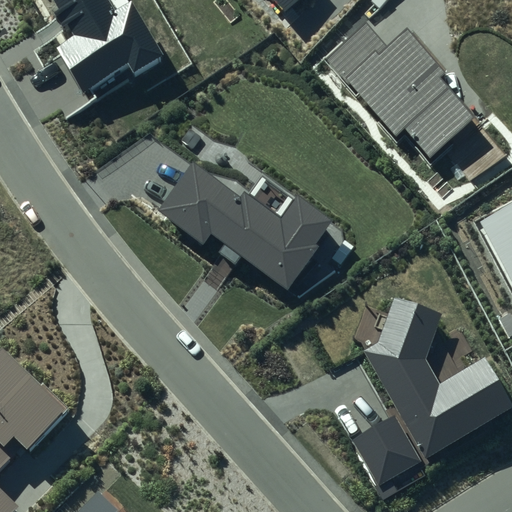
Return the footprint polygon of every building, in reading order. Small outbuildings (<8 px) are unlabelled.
[(156,60),(119,0),(7,0),(73,109),(156,60)] [(322,0),(256,0),(285,33),(322,0)] [(380,42),(367,28),(318,70),(392,153),(405,142),(427,166),(463,134),(427,94),(444,79),(398,26),(380,42)] [(180,164),(146,215),(280,305),(331,228),(252,176),(227,195),(180,164)] [(511,211),(479,229),(511,290),(511,211)] [(437,318),(389,299),(363,364),(400,426),(357,452),(382,494),(508,420),(476,365),(439,387),(421,357),(437,318)] [(0,476),(60,417),(0,357),(0,511),(16,511),(0,495),(0,476)] [(110,511),(91,494),(73,511),(110,511)]
